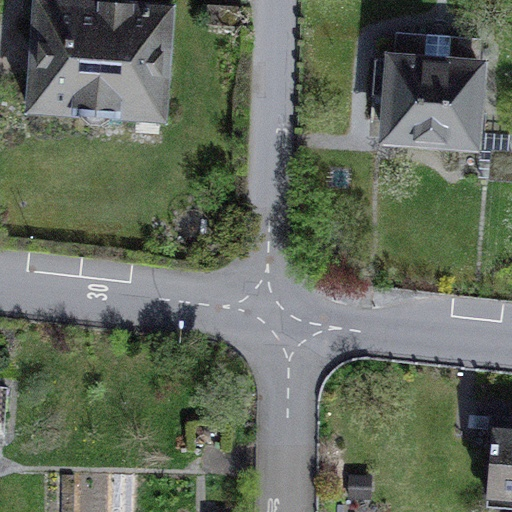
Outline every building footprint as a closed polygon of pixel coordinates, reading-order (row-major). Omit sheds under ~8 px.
[(51,0),(37,0),(29,110),(164,120),(172,9),(51,0)] [(209,8),(208,24),(237,26),(238,10),(209,8)] [(376,60),(373,96),(390,97),(387,139),(437,142),(443,150),(458,150),(465,144),(475,145),(481,68),(477,67),(479,41),(398,35),(396,61),(376,60)] [(482,179),(511,181),(511,139),(486,137),(482,179)] [(488,496),(511,497),(511,430),(493,429),(488,496)]
